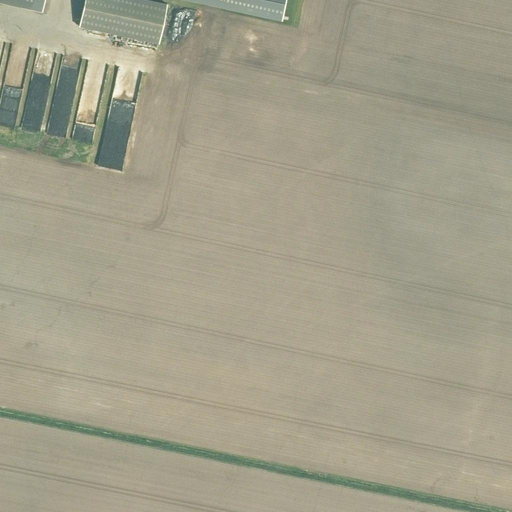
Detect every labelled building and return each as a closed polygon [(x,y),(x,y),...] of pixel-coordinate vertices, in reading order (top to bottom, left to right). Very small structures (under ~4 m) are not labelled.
[(43,0),(0,0),(41,10),(43,0)] [(167,4),(146,0),(84,0),(79,26),(158,43),(167,4)] [(287,0),(195,0),(283,19),(287,0)] [(176,32),(181,8),(171,6),(165,29),(176,32)] [(123,170),(144,63),(129,61),(128,68),(118,66),(99,165),(123,170)] [(11,119),(17,120),(27,69),(8,65),(0,110),(0,119),(10,121),(11,119)]
